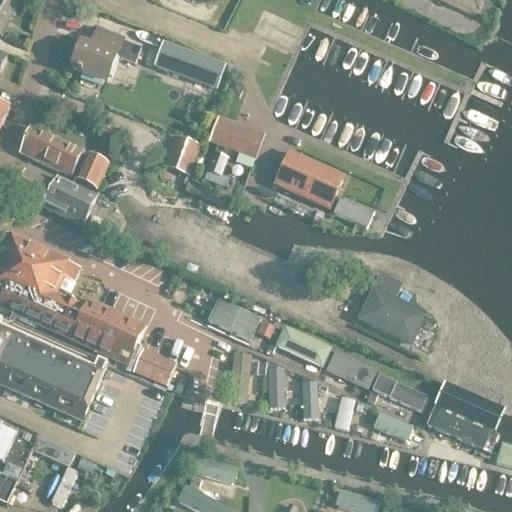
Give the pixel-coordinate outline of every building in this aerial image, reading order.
[(6,0),(0,0),(0,37),(1,38),(17,5),(6,0)] [(71,70),(95,80),(107,84),(116,60),(135,67),(142,50),(123,43),(124,41),(98,31),(91,48),(81,44),(71,70)] [(164,44),(155,68),(217,91),(226,67),(164,44)] [(232,84),(228,95),(239,100),(241,94),(238,87),(232,84)] [(0,130),(9,111),(0,106),(0,130)] [(219,119),(210,144),(256,161),(265,136),(219,119)] [(122,133),(102,125),(98,135),(118,143),(122,133)] [(19,156),(71,179),(82,153),(30,130),(22,147),(19,156)] [(191,140),(203,144),(206,135),(194,131),(191,140)] [(163,168),(190,178),(201,147),(175,138),(163,168)] [(289,154),(274,187),(329,211),(343,178),(289,154)] [(74,180),(95,191),(96,191),(108,166),(86,155),(74,180)] [(213,156),(207,173),(220,178),(227,161),(213,156)] [(25,173),(15,195),(68,220),(72,212),(87,219),(97,199),(57,179),(54,186),(25,173)] [(208,194),(205,202),(221,208),(225,200),(208,194)] [(340,199),(333,216),(366,231),(368,225),(374,214),(340,199)] [(10,235),(0,257),(0,309),(51,333),(70,342),(70,341),(85,308),(57,295),(61,284),(64,278),(74,283),(81,267),(10,235)] [(194,245),(191,253),(200,257),(203,250),(194,245)] [(403,287),(380,276),(358,322),(412,349),(427,317),(396,301),(403,287)] [(85,308),(70,341),(95,353),(118,363),(126,343),(137,348),(147,328),(95,304),(88,301),(85,308)] [(259,323),(260,322),(220,303),(210,324),(250,343),(254,334),(259,323)] [(0,386),(82,423),(95,392),(107,366),(0,317),(0,386)] [(259,323),(254,334),(267,340),(272,330),(259,323)] [(279,324),(270,344),(318,367),(327,346),(279,324)] [(328,349),(320,367),(328,371),(327,373),(368,392),(377,373),(328,349)] [(134,374),(168,388),(177,365),(143,351),(134,374)] [(234,357),(229,404),(246,406),(251,359),(234,357)] [(271,407),(283,407),(282,376),(269,376),(271,407)] [(379,377),(372,391),(419,412),(425,399),(379,377)] [(302,378),(304,418),(318,418),(316,386),(315,386),(314,383),(302,378)] [(444,387),(435,407),(495,433),(504,413),(444,387)] [(336,428),(348,431),(355,402),(344,399),(336,428)] [(435,407),(427,428),(486,453),(495,433),(435,407)] [(377,427),(404,439),(409,428),(382,416),(377,427)] [(39,439),(0,421),(0,472),(13,444),(32,453),(68,470),(70,470),(76,457),(39,439)] [(511,447),(500,444),(494,465),(511,469),(511,447)] [(240,472),(204,460),(201,470),(236,482),(240,472)] [(70,470),(68,470),(52,504),(62,509),(78,474),(70,470)] [(98,483),(86,478),(83,484),(95,490),(98,483)] [(0,503),(7,507),(16,487),(0,479),(0,503)] [(224,511),(225,511),(188,490),(182,500),(203,511),(224,511)] [(342,495),(339,505),(360,511),(375,511),(378,507),(342,495)]
